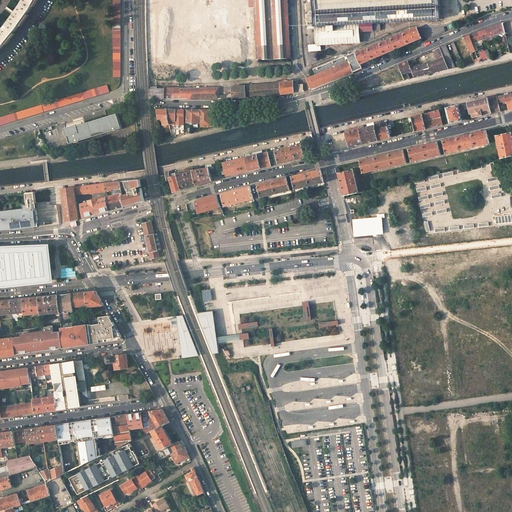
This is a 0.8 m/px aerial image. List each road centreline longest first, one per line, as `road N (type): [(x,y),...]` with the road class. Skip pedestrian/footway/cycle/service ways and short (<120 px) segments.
road 1 (residential): [(154,104),(286,100),(511,15)]
road 2 (residential): [(196,273),(182,198),(327,161)]
road 3 (unknown): [(365,511),(352,428),(309,434),(321,511)]
road 4 (residential): [(327,161),(511,116)]
road 5 (unclassified): [(0,425),(165,399)]
road 6 (secondary): [(196,273),(347,257)]
road 7 (residential): [(0,130),(118,93),(126,80)]
road 8 (unclassified): [(134,344),(0,364)]
road 9 (secondary): [(398,494),(381,369)]
road 10 (tertiary): [(165,399),(220,511)]
